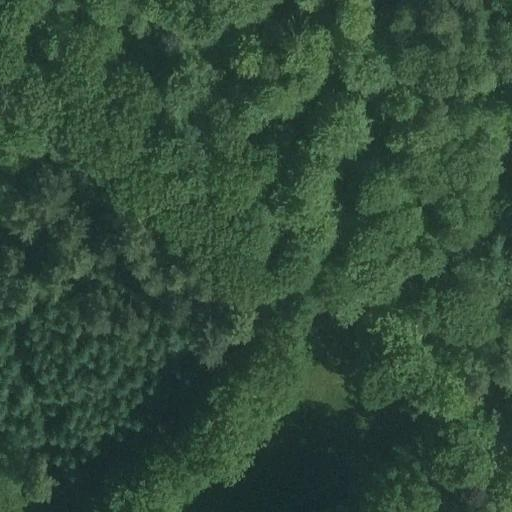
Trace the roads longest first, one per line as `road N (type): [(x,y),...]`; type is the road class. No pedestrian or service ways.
road 1 (tertiary): [(511,507),(483,427),(460,391),(11,0)]
road 2 (track): [(511,402),(395,511)]
